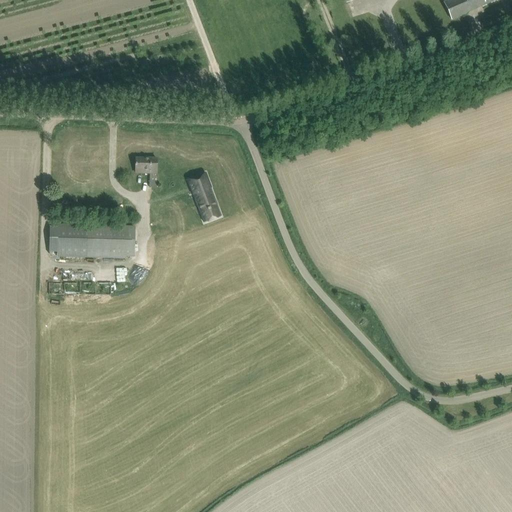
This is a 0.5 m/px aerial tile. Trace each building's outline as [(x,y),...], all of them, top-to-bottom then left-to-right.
[(495,0),(448,0),(444,2),(452,20),(495,0)] [(157,181),(157,159),(136,158),(136,168),(136,173),(150,173),(150,186),(156,187),(157,181)] [(221,216),(205,173),(188,180),(204,223),(221,216)] [(131,257),(131,227),(58,225),(57,257),(117,258),(127,258),(127,257),(131,257)] [(51,283),(51,293),(64,293),(64,283),(51,283)]
